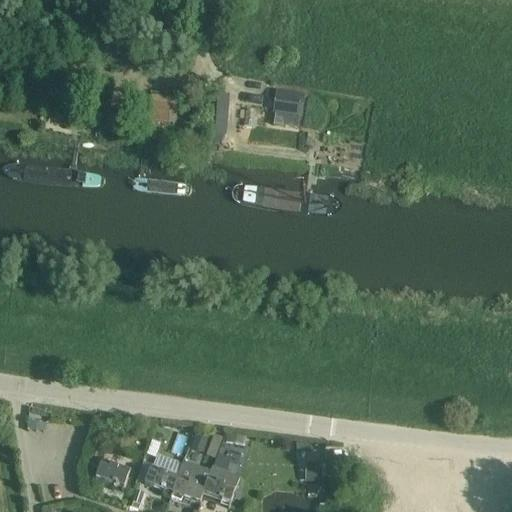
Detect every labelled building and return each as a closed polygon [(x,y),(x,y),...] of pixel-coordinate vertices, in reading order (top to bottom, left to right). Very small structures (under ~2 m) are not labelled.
[(64,94),(89,97),(91,79),(65,76),(64,94)] [(277,95),(275,110),(299,113),(301,97),(277,95)] [(217,96),(215,121),(228,122),(229,97),(217,96)] [(149,124),(168,126),(170,106),(151,104),(149,124)] [(89,174),(14,163),(0,169),(10,180),(89,189),(103,188),(104,181),(89,174)] [(138,178),(131,180),(130,188),(137,193),(190,197),(192,192),(189,184),(138,178)] [(334,197),(240,185),(232,188),(232,197),(236,203),(329,216),(339,214),(341,205),(334,197)] [(104,424),(101,436),(112,439),(115,427),(104,424)] [(197,431),(194,441),(205,445),(209,435),(197,431)] [(229,436),(228,444),(245,448),(247,439),(229,436)] [(304,444),(296,444),(296,454),(311,454),(309,445),(309,444),(304,444)] [(174,446),(170,456),(181,460),(184,450),(174,446)] [(122,491),(129,473),(101,463),(95,481),(122,491)] [(177,478),(171,497),(198,507),(202,497),(201,497),(210,474),(209,474),(182,464),(177,478)] [(306,465),(305,484),(322,485),(322,466),(306,465)] [(143,486),(171,497),(177,478),(150,468),(143,486)] [(201,497),(202,497),(229,507),(239,479),(211,469),(209,474),(210,474),(201,497)] [(135,493),(132,504),(140,506),(144,496),(135,493)]
